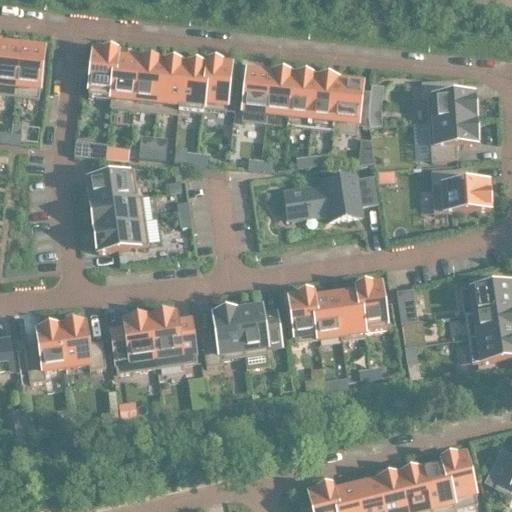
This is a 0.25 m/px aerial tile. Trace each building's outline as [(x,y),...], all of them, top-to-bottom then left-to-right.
[(0,48),(0,99),(12,101),(17,50),(6,49),(0,48)] [(86,100),(109,103),(110,103),(114,62),(115,62),(116,52),(91,49),(86,100)] [(17,50),(12,101),(36,104),(42,53),(40,53),(40,51),(30,50),(29,52),(17,50)] [(110,103),(109,103),(108,112),(130,115),(131,115),(136,64),(115,62),(114,62),(110,103)] [(136,64),(131,115),(153,117),(158,66),(136,64)] [(158,66),(153,117),(175,120),(176,115),(181,69),(158,66)] [(204,67),(204,71),(199,113),(224,115),(229,69),(219,68),(205,66),(205,67),(204,67)] [(199,113),(204,71),(181,69),(176,115),(199,117),(199,113)] [(264,129),(265,119),(264,119),(268,78),(245,75),(239,126),(264,129)] [(286,122),(291,80),(290,80),(290,78),(280,77),(280,79),(268,78),(264,119),(265,119),(286,122)] [(291,80),(286,122),(285,131),(308,134),(314,83),(291,80)] [(314,83),(308,134),(331,136),(336,85),(314,83)] [(336,85),(331,136),(354,139),(360,88),(358,87),(336,85)] [(473,124),(473,122),(472,102),(471,102),(471,99),(460,99),(459,85),(419,88),(420,104),(425,104),(426,127),(473,124)] [(368,87),(368,95),(366,109),(378,110),(381,88),(368,87)] [(473,124),(426,127),(429,166),(455,164),(454,150),(474,148),(474,146),(473,126),(473,124)] [(8,138),(0,136),(0,146),(7,148),(8,138)] [(18,139),(8,138),(7,148),(17,149),(18,139)] [(83,162),(84,162),(85,148),(73,146),(72,160),(83,162)] [(93,146),(91,160),(103,162),(104,154),(104,149),(105,148),(93,146)] [(136,162),(149,163),(150,153),(137,152),(136,162)] [(164,154),(150,153),(149,163),(162,164),(164,154)] [(114,155),(104,154),(103,162),(103,164),(113,165),(114,155)] [(184,157),(183,167),(195,168),(196,158),(184,157)] [(207,169),(208,159),(196,158),(195,168),(207,169)] [(362,169),(371,168),(370,158),(360,159),(362,169)] [(304,161),(305,171),(315,170),(314,160),(304,161)] [(295,173),(305,171),(304,161),(294,163),(295,173)] [(245,173),(257,175),(258,165),(246,163),(245,173)] [(270,166),(258,165),(257,175),(269,176),(270,166)] [(392,174),(376,175),(377,186),(392,185),(392,174)] [(469,188),(468,174),(429,176),(432,218),(487,214),(487,210),(488,210),(487,197),(486,197),(486,187),(469,188)] [(87,196),(89,209),(135,202),(135,201),(131,178),(131,177),(85,184),(86,186),(84,186),(85,197),(87,196)] [(325,218),(326,226),(359,221),(357,211),(374,209),(370,182),(353,185),(353,182),(320,187),(321,192),(283,198),(286,218),(308,215),(309,221),(325,218)] [(179,196),(178,186),(168,187),(169,197),(179,196)] [(143,225),(139,200),(135,201),(135,202),(89,209),(92,232),(143,225)] [(185,207),(175,208),(177,220),(187,219),(185,207)] [(187,219),(177,220),(179,232),(189,231),(187,219)] [(143,225),(92,232),(94,244),(92,244),(93,255),(95,254),(96,257),(146,250),(143,225)] [(467,283),(472,317),(472,318),(511,312),(511,304),(510,288),(489,291),(488,280),(467,283)] [(354,292),(354,297),(355,296),(361,338),(362,338),(385,334),(378,288),(368,290),(368,289),(367,286),(355,287),(355,291),(355,292),(354,292)] [(293,348),(316,344),(310,303),(311,303),(310,298),(309,298),(308,294),(296,296),(296,300),(286,302),(293,348)] [(410,294),(394,296),(399,328),(415,326),(410,294)] [(363,342),(362,338),(361,338),(355,296),(354,297),(333,300),(339,341),(338,341),(338,346),(363,342)] [(339,341),(333,300),(311,303),(310,303),(316,344),(338,341),(339,341)] [(242,361),(235,315),(233,316),(233,315),(231,316),(230,311),(214,314),(215,318),(213,318),(213,319),(211,319),(214,339),(200,341),(204,372),(220,369),(219,364),(242,361)] [(235,315),(242,361),(266,358),(265,353),(279,351),(275,321),(261,323),(259,312),(235,315)] [(511,336),(511,312),(472,318),(472,317),(462,319),(466,343),(511,336)] [(147,318),(155,373),(195,368),(189,328),(175,330),(173,314),(147,318)] [(155,373),(147,318),(121,321),(123,338),(109,340),(115,379),(155,373)] [(62,373),(56,332),(55,332),(54,327),(37,329),(38,334),(36,335),(37,335),(35,335),(36,347),(22,349),(28,388),(44,385),(42,376),(62,373)] [(56,332),(62,373),(87,370),(87,374),(103,372),(100,346),(85,348),(83,328),(57,332),(56,332)] [(511,362),(511,336),(466,343),(469,368),(511,362)] [(403,356),(413,355),(411,341),(401,343),(403,356)] [(0,346),(0,376),(11,375),(7,345),(0,346)] [(403,356),(405,370),(415,368),(413,355),(403,356)] [(378,372),(367,374),(368,383),(377,382),(379,382),(378,372)] [(358,385),(368,383),(367,374),(357,375),(358,385)] [(332,385),(322,386),(323,396),(333,395),(332,385)] [(323,396),(322,386),(312,387),(313,397),(323,396)] [(201,396),(189,398),(191,412),(203,410),(201,396)] [(125,409),(116,411),(117,423),(127,421),(125,409)] [(116,425),(115,416),(108,417),(98,418),(99,427),(116,425)] [(25,427),(13,429),(15,439),(27,437),(25,427)] [(441,469),(451,511),(461,511),(475,509),(462,454),(438,460),(440,469),(441,469)] [(494,465),(504,470),(492,493),(507,501),(509,496),(511,497),(511,458),(510,458),(509,459),(499,454),(494,465)] [(451,511),(441,469),(440,469),(419,474),(427,511),(451,511)] [(427,511),(419,474),(397,480),(404,511),(427,511)] [(404,511),(397,480),(374,485),(381,511),(404,511)] [(381,511),(374,485),(352,491),(357,511),(381,511)] [(334,511),(330,496),(331,496),(329,486),(305,492),(309,511),(334,511)] [(357,511),(352,491),(331,496),(330,496),(334,511),(357,511)]
